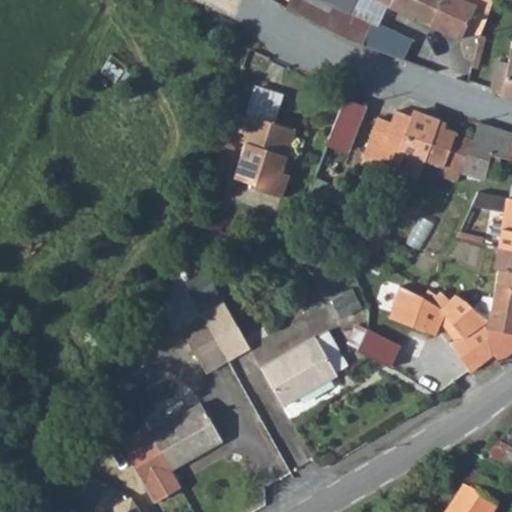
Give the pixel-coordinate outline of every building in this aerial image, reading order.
[(290,0),(286,8),(326,27),(332,14),(304,0),(290,0)] [(480,35),(493,0),(376,0),(461,38),(466,28),(480,35)] [(332,14),(326,27),(364,45),(373,25),(336,8),(332,14)] [(480,35),(472,65),(477,67),(486,36),(480,35)] [(511,43),(507,62),(500,92),(500,96),(503,99),(503,96),(511,97),(511,43)] [(497,60),(491,90),(500,92),(507,62),(497,60)] [(255,86),(245,116),(274,125),(284,95),(255,86)] [(348,96),(328,146),(347,153),(366,103),(348,96)] [(422,158),(434,126),(420,120),(397,111),(392,122),(380,117),(364,154),(396,167),(401,151),(422,158)] [(434,126),(437,118),(422,113),(420,120),(434,126)] [(280,174),(285,157),(294,131),(274,125),(245,116),(236,143),(242,145),(231,180),(249,185),(248,190),(281,200),(288,177),(280,174)] [(461,171),(472,139),(443,127),(445,121),(437,118),(434,126),(422,158),(442,165),(440,173),(457,180),(461,171)] [(510,158),(511,148),(511,131),(478,121),(472,139),(461,171),(483,178),(487,165),(489,153),(501,156),(510,158)] [(415,176),(422,158),(401,151),(396,167),(415,176)] [(498,167),(501,156),(489,153),(487,165),(498,167)] [(293,161),(285,157),(280,174),(288,177),(293,161)] [(498,247),(511,249),(511,197),(508,197),(498,247)] [(390,229),(380,223),(366,246),(376,253),(390,229)] [(493,355),(499,362),(511,350),(511,249),(498,247),(493,268),(498,269),(493,297),(487,318),(487,321),(488,337),(493,355)] [(468,372),(493,355),(488,337),(487,321),(463,336),(439,305),(422,297),(419,295),(399,285),(388,317),(435,334),(441,322),(455,338),(450,343),(468,372)] [(473,306),(454,292),(448,297),(438,290),(436,293),(427,289),(422,297),(439,305),(463,336),(487,321),(487,318),(473,306)] [(346,310),(365,301),(361,293),(343,301),(346,310)] [(487,318),(493,297),(484,294),(473,306),(487,318)] [(224,303),(202,315),(226,358),(248,346),(224,303)] [(226,358),(202,315),(180,326),(205,370),(226,358)] [(357,347),(367,328),(358,324),(348,343),(357,347)] [(282,406),(337,374),(340,372),(337,368),(348,362),(328,327),(260,367),(282,406)] [(356,350),(391,368),(402,346),(367,328),(357,347),(356,350)] [(148,432),(171,471),(221,442),(199,403),(148,432)] [(171,471),(148,432),(144,424),(116,440),(150,505),(180,488),(171,471)] [(511,450),(497,442),(483,459),(511,471),(511,450)] [(492,511),(506,491),(472,470),(444,511),(492,511)] [(408,478),(387,491),(398,511),(419,498),(408,478)] [(117,511),(141,511),(133,498),(115,507),(117,511)]
